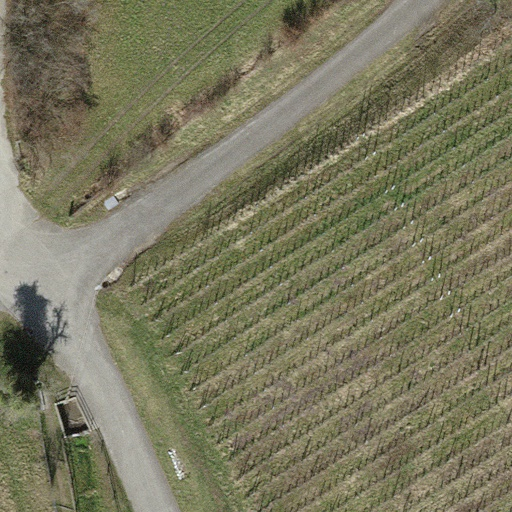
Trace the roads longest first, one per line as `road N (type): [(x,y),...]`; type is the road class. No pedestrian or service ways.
road 1 (track): [(37,278),(146,217),(426,0)]
road 2 (track): [(37,278),(4,142),(7,0)]
road 3 (track): [(37,278),(85,353),(160,511)]
